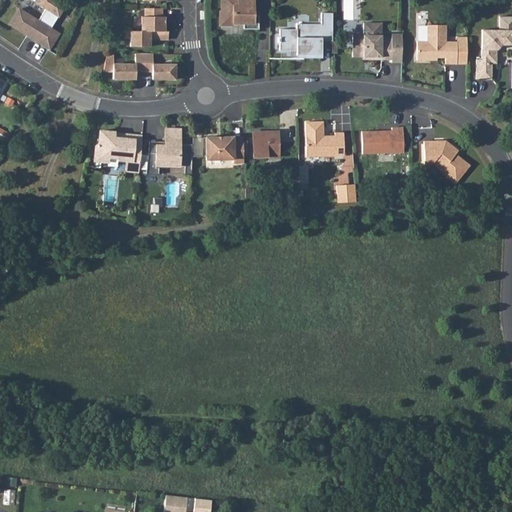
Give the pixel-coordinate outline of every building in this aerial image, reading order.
[(19,9),(9,24),(27,35),(29,32),(38,38),(36,41),(49,49),(58,34),(50,29),(65,6),(55,0),(39,0),(37,3),(46,8),(38,21),(19,9)] [(243,29),(258,29),(258,16),(253,16),(253,0),(221,0),(221,12),(220,12),(219,25),(233,26),(233,24),(243,24),(243,29)] [(162,8),(145,8),(144,17),(141,17),(141,31),(130,31),(130,47),(150,47),(150,37),(153,37),(153,39),(168,40),(168,31),(163,31),(163,27),(164,27),(164,17),(162,17),(162,8)] [(332,41),(332,13),(321,13),(321,24),(296,24),(296,29),(279,29),(279,37),(278,37),(278,42),(279,42),(279,50),(296,51),(296,55),(302,55),(302,58),(321,58),(321,41),(332,41)] [(476,60),(476,79),(491,80),(492,65),(487,64),(487,56),(496,56),(496,50),(501,45),(511,45),(511,43),(511,17),(498,18),(499,30),(482,30),(482,60),(476,60)] [(352,35),(352,57),(371,57),(371,60),(391,60),(391,63),(402,63),(402,34),(391,34),(391,37),(381,36),(381,23),(363,23),(363,35),(352,35)] [(446,25),(427,25),(427,42),(417,42),(416,60),(429,61),(432,58),(445,58),(445,64),(456,64),(457,44),(446,44),(446,42),(446,25)] [(446,42),(446,44),(457,44),(456,64),(467,64),(467,37),(457,37),(457,42),(446,42)] [(113,56),(106,56),(103,71),(112,71),(112,79),(134,79),(134,75),(135,75),(135,71),(152,72),(152,75),(153,75),(153,79),(175,79),(175,65),(153,64),(153,54),(135,54),(135,64),(113,64),(113,56)] [(487,64),(492,65),(492,64),(496,63),(496,56),(487,56),(487,64)] [(305,122),(306,157),(344,156),(343,133),(334,133),(334,136),(323,136),(323,122),(305,122)] [(361,132),(362,154),(403,153),(402,128),(391,128),(391,131),(361,132)] [(148,152),(146,174),(158,174),(158,168),(167,168),(167,165),(184,166),(184,173),(191,174),(192,145),(192,144),(179,143),(180,129),(165,129),(164,141),(164,145),(156,145),(155,152),(148,152)] [(95,146),(94,161),(108,162),(108,157),(118,158),(118,160),(126,161),(139,162),(142,136),(125,135),(125,139),(113,138),(114,134),(114,132),(99,131),(98,143),(95,146)] [(278,132),(253,132),(253,157),(278,157),(278,132)] [(243,163),(243,138),(233,138),(233,137),(205,137),(206,160),(233,159),(233,163),(243,163)] [(148,152),(155,152),(156,145),(164,145),(164,141),(149,141),(148,152)] [(424,142),(424,165),(432,165),(434,162),(443,169),(441,171),(456,182),(469,166),(455,155),(458,151),(449,144),(444,145),(444,141),(424,142)] [(126,161),(125,171),(138,172),(139,162),(126,161)] [(345,182),(346,200),(356,199),(354,181),(345,182)] [(165,496),(163,511),(185,511),(186,511),(187,497),(165,496)]
